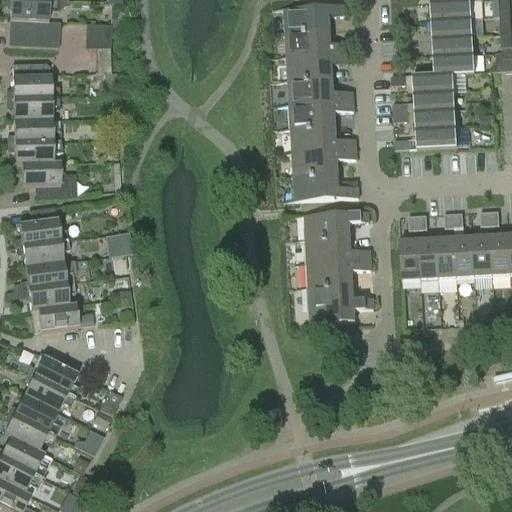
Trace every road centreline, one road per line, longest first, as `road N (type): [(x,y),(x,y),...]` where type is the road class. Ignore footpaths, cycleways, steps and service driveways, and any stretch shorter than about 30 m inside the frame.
road 1 (tertiary): [(218,511),(286,487),(511,434)]
road 2 (residential): [(382,195),(368,170),(363,29),(380,0)]
road 3 (residential): [(389,384),(382,195)]
road 4 (residential): [(382,195),(511,187)]
